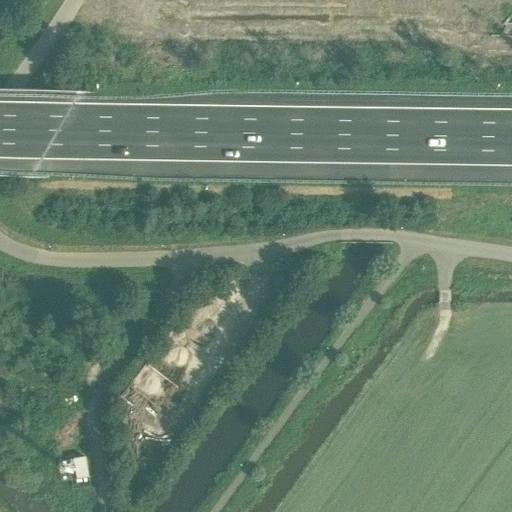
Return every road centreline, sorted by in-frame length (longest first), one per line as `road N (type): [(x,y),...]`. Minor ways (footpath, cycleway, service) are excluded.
road 1 (unclassified): [(511,257),(367,234),(174,260),(54,260),(0,240)]
road 2 (motorway): [(0,132),(511,139)]
road 3 (track): [(107,511),(92,405),(201,257)]
road 4 (unclassified): [(0,120),(70,0)]
road 5 (track): [(425,362),(443,325),(442,245)]
